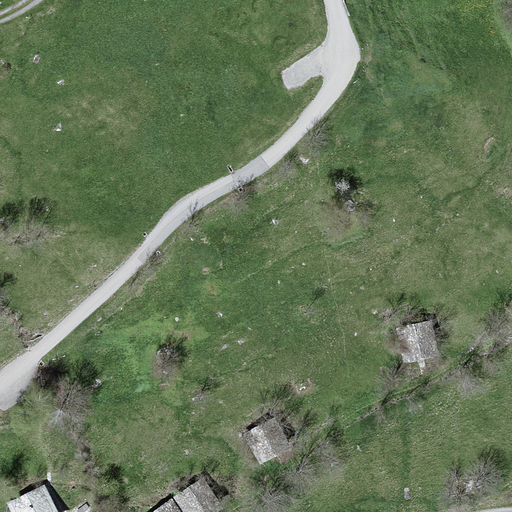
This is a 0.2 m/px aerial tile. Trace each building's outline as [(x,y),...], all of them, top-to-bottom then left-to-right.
[(436,353),(429,323),(398,330),(405,360),(436,353)] [(288,447),(274,421),(247,436),(261,462),(288,447)] [(202,482),(177,499),(185,511),(212,511),(219,508),(202,482)] [(55,511),(43,488),(11,504),(15,511),(55,511)] [(178,511),(172,502),(158,511),(178,511)]
